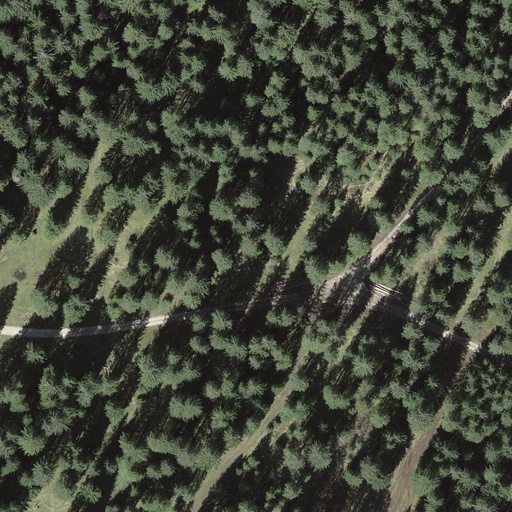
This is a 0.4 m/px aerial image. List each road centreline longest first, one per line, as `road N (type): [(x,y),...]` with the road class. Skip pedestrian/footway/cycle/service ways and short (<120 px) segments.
road 1 (track): [(0,333),(78,336),(316,296)]
road 2 (track): [(316,296),(370,267),(511,95)]
